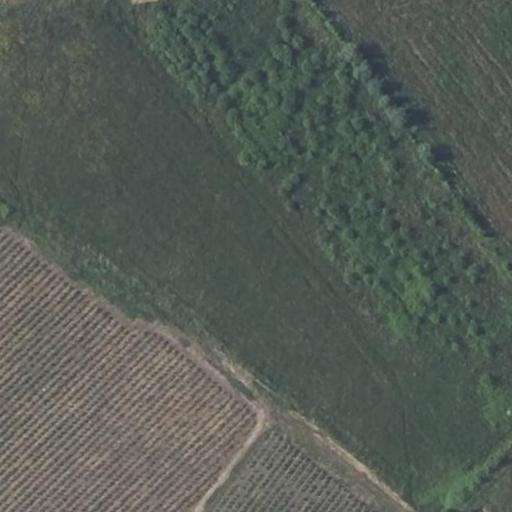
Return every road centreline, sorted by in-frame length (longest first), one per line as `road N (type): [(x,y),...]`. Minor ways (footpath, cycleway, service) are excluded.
road 1 (track): [(394,511),(0,207)]
road 2 (track): [(194,511),(268,412)]
